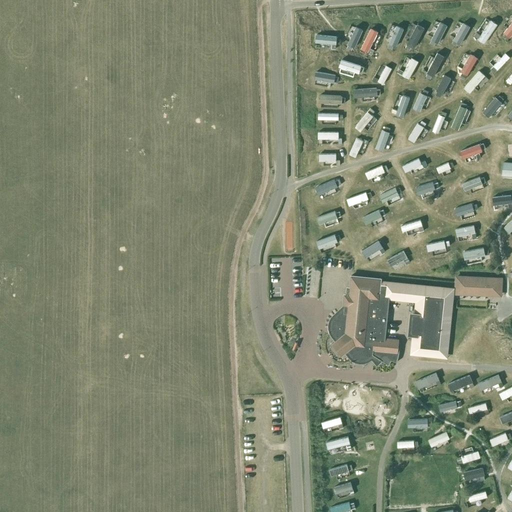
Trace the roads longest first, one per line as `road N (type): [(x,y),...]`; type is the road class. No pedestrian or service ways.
road 1 (unknown): [(241,511),(232,296),(241,235),(267,171),(263,0)]
road 2 (unclassified): [(261,330),(251,271),(280,172),(273,1)]
road 3 (unclassified): [(296,511),(282,372)]
